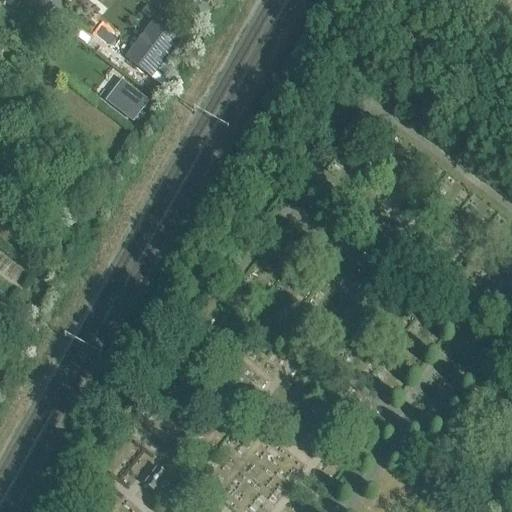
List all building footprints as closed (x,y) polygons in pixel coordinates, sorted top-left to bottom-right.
[(19,0),(2,0),(2,2),(13,10),(19,0)] [(159,0),(178,17),(187,5),(193,10),(201,0),(159,0)] [(511,0),(479,0),(484,4),(479,9),(486,17),(502,0),(511,0)] [(126,61),(152,81),(179,45),(153,25),(126,61)] [(146,103),(121,84),(106,104),(131,123),(146,103)] [(81,192),(93,199),(100,186),(88,179),(81,192)] [(156,470),(151,477),(147,481),(142,487),(153,496),(162,485),(167,478),(156,470)]
